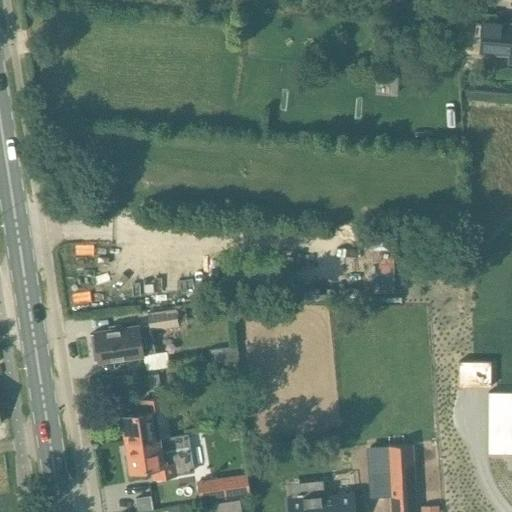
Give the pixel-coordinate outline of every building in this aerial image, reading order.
[(255,23),(249,20),(245,29),(251,32),(255,23)] [(511,23),(484,21),(481,53),(510,56),(510,64),(511,64),(511,23)] [(416,28),(413,59),(436,61),(439,30),(416,28)] [(280,295),(281,262),(223,261),(222,293),(280,295)] [(150,330),(152,330),(179,326),(177,307),(148,311),(150,324),(150,330)] [(155,353),(152,330),(150,330),(150,324),(140,325),(139,323),(93,330),(98,362),(144,356),(144,354),(155,353)] [(212,363),(240,359),(238,345),(210,349),(212,363)] [(490,387),(490,361),(458,361),(458,387),(490,387)] [(148,390),(161,388),(159,373),(146,375),(148,390)] [(511,391),(488,392),(488,453),(511,452),(511,391)] [(128,442),(160,437),(159,431),(156,411),(155,411),(155,410),(168,408),(167,396),(138,400),(140,413),(124,415),(128,442)] [(188,434),(160,439),(160,437),(128,442),(130,457),(128,461),(129,465),(132,468),(132,471),(153,468),(155,479),(178,475),(194,472),(188,434)] [(390,485),(391,511),(415,511),(413,444),(388,445),(390,485)] [(200,482),(202,499),(250,492),(247,475),(200,482)] [(356,511),(355,492),(324,495),(323,495),(323,491),(293,494),(294,498),(291,499),(290,499),(290,511),(356,511)] [(136,497),(138,510),(153,508),(151,495),(136,497)] [(192,511),(192,503),(169,507),(169,511),(192,511)]
